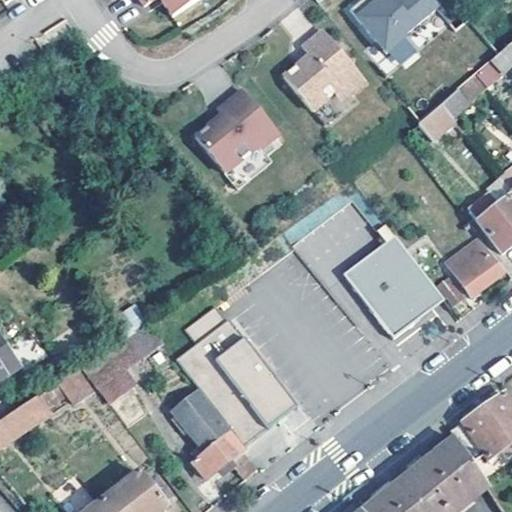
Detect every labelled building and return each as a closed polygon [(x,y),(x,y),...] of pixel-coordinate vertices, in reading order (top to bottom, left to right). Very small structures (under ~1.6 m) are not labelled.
[(139,0),(144,7),(154,0),(160,0),(161,1),(172,18),(199,0),(139,0)] [(426,0),(361,0),(348,12),(384,56),(403,40),(402,38),(435,10),(426,0)] [(364,82),(322,32),(302,48),(310,58),(300,66),(299,65),(283,78),(312,113),(342,88),(348,95),(364,82)] [(511,63),(511,46),(510,44),(496,56),(489,62),(500,74),(511,63)] [(455,92),(438,107),(449,121),(466,105),(455,92)] [(278,137),(240,93),(217,112),(222,119),(211,128),(210,125),(193,139),(224,176),(256,149),(259,153),(278,137)] [(449,121),(438,107),(416,126),(430,143),(452,124),(449,121)] [(511,170),(498,182),(511,198),(511,170)] [(511,203),(508,198),(476,222),(501,255),(511,246),(511,203)] [(429,282),(387,227),(336,266),(386,330),(426,300),(420,293),(415,286),(418,286),(420,286),(422,285),(424,285),(425,284),(429,282)] [(501,274),(476,241),(446,264),(470,298),(501,274)] [(460,299),(444,278),(433,287),(437,291),(449,308),(460,299)] [(426,300),(437,291),(433,287),(429,282),(425,284),(424,285),(422,285),(420,286),(418,286),(415,286),(420,293),(426,300)] [(214,307),(163,346),(219,419),(243,451),(283,421),(297,410),(228,321),(226,322),(214,307)] [(0,382),(17,370),(14,366),(23,360),(16,349),(7,354),(0,344),(0,382)] [(130,369),(115,349),(82,373),(96,392),(130,369)] [(92,396),(75,373),(58,385),(74,407),(92,396)] [(44,391),(49,409),(63,405),(58,388),(44,391)] [(449,434),(454,443),(470,466),(483,456),(488,463),(511,446),(511,409),(503,397),(480,412),(449,434)] [(51,415),(38,398),(22,409),(35,426),(51,415)] [(216,420),(199,399),(175,417),(204,455),(190,465),(204,482),(227,463),(243,482),(255,472),(241,453),(243,451),(219,419),(216,420)] [(35,426),(22,409),(5,421),(18,437),(35,426)] [(0,449),(18,437),(5,421),(0,423),(0,449)] [(385,497),(366,511),(462,511),(488,492),(470,466),(454,443),(428,463),(410,478),(385,497)] [(100,505),(106,511),(162,511),(165,510),(160,505),(168,498),(152,479),(145,485),(137,476),(100,505)]
